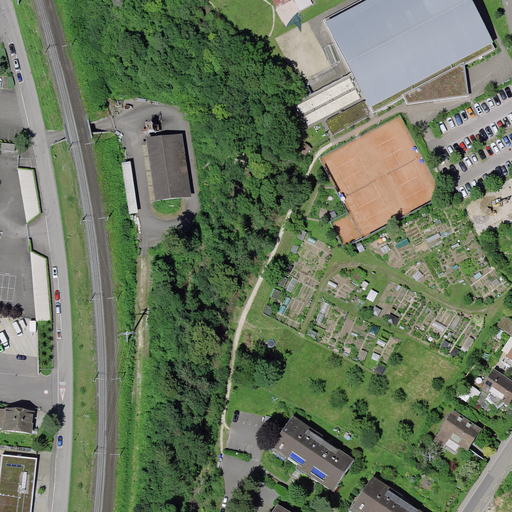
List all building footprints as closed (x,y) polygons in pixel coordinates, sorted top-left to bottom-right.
[(178,137),(145,143),(155,202),(187,197),(178,137)] [(511,405),(511,383),(495,373),(482,392),(509,409),(511,405)] [(484,432),(455,413),(440,436),(469,455),(484,432)] [(356,463),(294,421),(273,452),(335,494),(356,463)] [(30,511),(37,458),(2,455),(0,471),(0,511),(30,511)] [(421,511),(373,481),(352,511),(421,511)]
